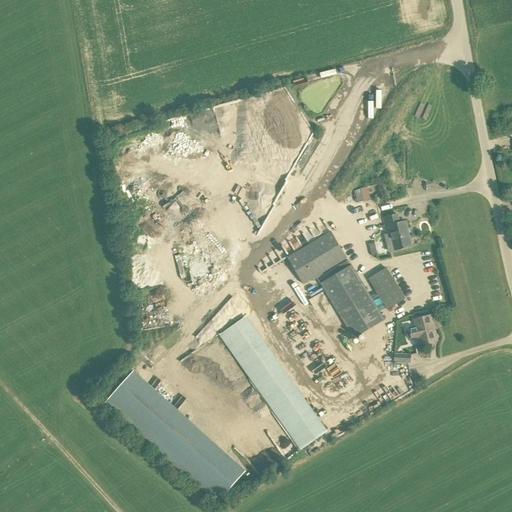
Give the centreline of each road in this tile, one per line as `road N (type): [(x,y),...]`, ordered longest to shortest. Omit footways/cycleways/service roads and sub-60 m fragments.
road 1 (unknown): [(307,189),(345,216),(375,260),(410,267),(419,279),(415,302),(351,353)]
road 2 (unclassified): [(511,250),(461,0)]
road 3 (unknown): [(471,50),(376,66),(307,189)]
road 4 (unknown): [(250,303),(321,406),(346,406),(359,395),(365,374),(351,353)]
road 5 (unknown): [(239,271),(172,357),(228,423)]
road 6 (unknown): [(351,353),(293,284),(280,283),(250,303)]
